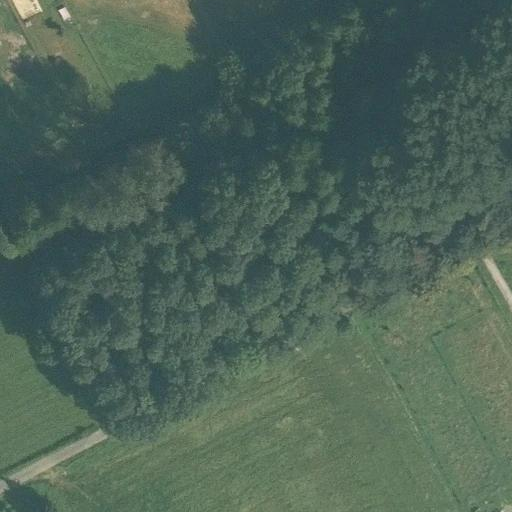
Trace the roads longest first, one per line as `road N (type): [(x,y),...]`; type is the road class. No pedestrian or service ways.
road 1 (track): [(0,502),(511,236)]
road 2 (track): [(355,317),(195,0)]
